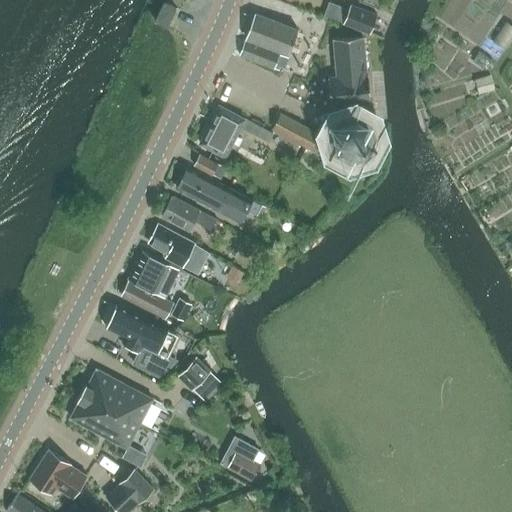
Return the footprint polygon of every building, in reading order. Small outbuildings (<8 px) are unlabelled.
[(155,21),(167,26),(176,8),(164,2),(155,21)] [(377,14),(350,5),(343,23),(369,33),(377,14)] [(247,39),(288,54),(298,29),(256,14),(247,39)] [(363,36),(333,39),(336,76),(328,77),(330,107),(370,104),(368,74),(366,74),(363,36)] [(240,55),(283,71),(288,57),(245,41),(240,55)] [(219,106),(200,143),(225,156),(240,127),(269,141),(273,134),(219,106)] [(339,118),(337,120),(331,133),(330,133),(330,135),(330,136),(335,149),(334,150),(336,152),(336,151),(349,158),(349,159),(352,159),(352,158),(365,154),(366,154),(368,153),(368,152),(374,140),(375,139),(375,137),(374,137),(370,123),(371,123),(369,121),(368,121),(356,114),(353,113),(353,114),(339,118)] [(317,152),(325,137),(280,114),(272,129),(317,152)] [(217,163),(200,154),(194,164),(212,173),(217,163)] [(240,221),(254,228),(265,208),(251,200),(251,199),(188,167),(177,189),(240,221)] [(162,217),(189,231),(194,221),(213,230),(218,220),(172,197),(162,217)] [(158,224),(149,242),(167,252),(165,257),(182,266),(198,274),(198,273),(197,272),(208,253),(209,253),(209,252),(193,243),(158,224)] [(128,281),(121,296),(122,296),(126,298),(147,308),(151,310),(150,310),(152,311),(155,305),(167,311),(172,302),(164,298),(167,292),(179,269),(142,251),(131,274),(132,274),(136,275),(132,282),(129,281),(129,280),(128,280),(127,281),(128,281)] [(233,267),(228,275),(238,281),(242,273),(233,267)] [(159,377),(174,361),(166,357),(177,336),(141,317),(117,305),(105,327),(125,337),(122,343),(138,351),(141,346),(156,353),(146,371),(159,377)] [(195,356),(177,375),(192,389),(210,370),(195,356)] [(82,393),(139,423),(152,398),(96,369),(87,386),(86,385),(82,393)] [(139,423),(82,393),(78,401),(79,401),(70,418),(126,448),(139,423)] [(71,464),(49,449),(29,479),(51,494),(60,480),(77,491),(87,476),(70,465),(71,464)] [(237,452),(236,453),(228,468),(251,480),(260,464),(237,452)] [(134,469),(120,482),(138,502),(153,489),(134,469)] [(127,511),(139,503),(138,502),(120,483),(105,497),(119,511),(127,511)] [(17,494),(6,511),(43,511),(17,494),(18,494),(17,494)]
